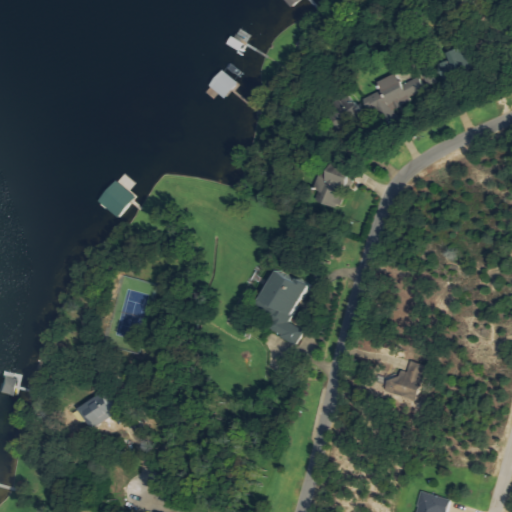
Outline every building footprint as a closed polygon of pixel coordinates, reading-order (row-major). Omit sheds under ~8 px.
[(383,80),(387,89),(379,92),(388,114),(417,102),(414,95),(430,88),(424,75),(406,84),(401,72),(383,80)] [(347,183),(354,186),(358,177),(337,168),(333,178),(324,174),(315,196),(338,206),(347,183)] [(314,284),(284,268),(268,299),(283,307),(272,329),(300,344),(307,330),(294,323),(314,284)] [(424,400),(433,365),(416,360),(413,371),(407,369),(405,378),(393,375),(389,390),(424,400)] [(84,408),(98,429),(116,416),(122,425),(130,419),(111,390),(84,408)] [(452,511),(456,500),(427,491),(420,511),(452,511)]
